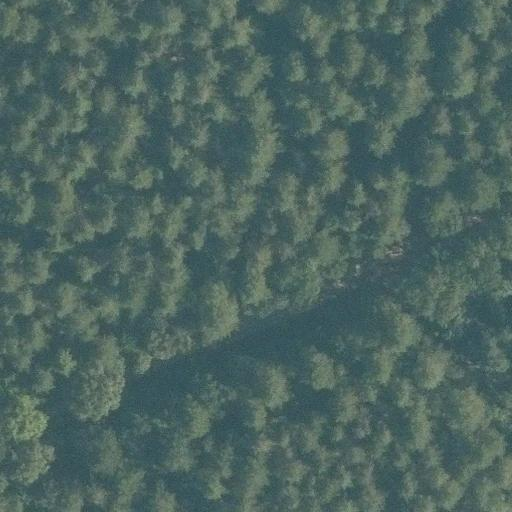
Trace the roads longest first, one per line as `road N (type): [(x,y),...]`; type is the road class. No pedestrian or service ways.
road 1 (unclassified): [(0,437),(511,199)]
road 2 (track): [(511,399),(392,252)]
